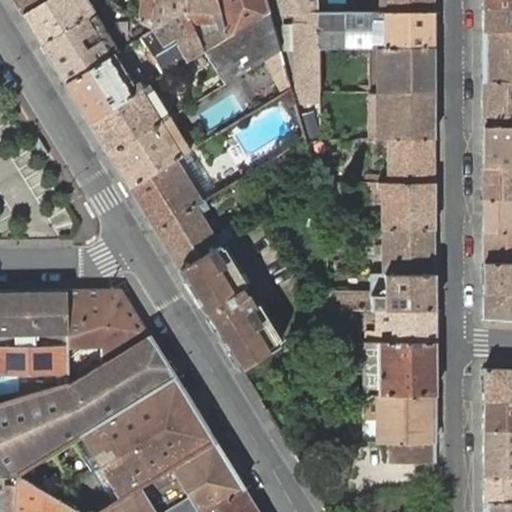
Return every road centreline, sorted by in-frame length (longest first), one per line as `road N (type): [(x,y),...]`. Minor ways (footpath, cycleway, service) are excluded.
road 1 (residential): [(456,344),(457,0)]
road 2 (tertiary): [(129,247),(292,511)]
road 3 (tertiary): [(0,35),(129,247)]
road 4 (residential): [(456,511),(456,344)]
road 5 (residential): [(0,267),(80,265),(129,247)]
